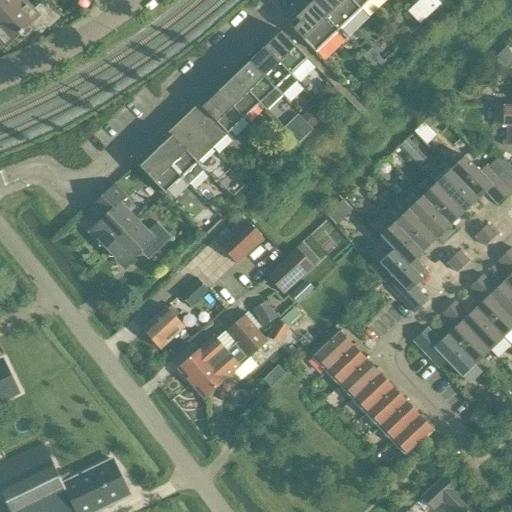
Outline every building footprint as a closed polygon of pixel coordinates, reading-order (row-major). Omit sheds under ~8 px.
[(25,0),(20,0),(0,19),(0,42),(5,48),(25,29),(30,35),(45,26),(47,28),(59,17),(43,0),(42,0),(34,9),(25,0)] [(0,0),(0,19),(20,0),(0,0)] [(343,36),(308,0),(298,9),(301,13),(288,25),(315,54),(337,33),(341,38),(343,36)] [(308,0),(343,36),(345,34),(341,30),(361,10),(351,0),(308,0)] [(351,0),(361,10),(372,0),(351,0)] [(418,0),(408,9),(421,23),(443,3),(440,0),(418,0)] [(268,39),(262,45),(295,79),(297,77),(293,73),(307,59),(281,33),(271,43),(268,39)] [(258,54),(249,63),(275,90),(282,97),(298,82),(295,79),(262,45),(255,51),(258,54)] [(498,57),(488,67),(502,68),(498,57)] [(236,69),(231,74),(264,108),(266,107),(262,103),(275,90),(249,63),(239,73),(236,69)] [(227,83),(218,92),(244,120),(258,106),(262,110),(264,108),(231,74),(224,81),(227,83)] [(343,82),(351,91),(359,84),(351,75),(343,82)] [(480,78),(480,83),(484,86),(489,83),(489,78),(485,75),(480,78)] [(199,104),(232,139),(234,137),(230,133),(244,120),(218,92),(208,102),(205,99),(199,104)] [(317,101),(326,110),(332,103),(324,95),(317,101)] [(232,139),(199,105),(193,110),(196,114),(186,122),(213,149),(226,136),(230,140),(232,139)] [(507,146),(511,146),(511,107),(494,107),(494,127),(508,127),(507,146)] [(301,116),(300,118),(311,129),(320,121),(309,109),(301,116)] [(173,129),(168,134),(201,168),(204,166),(202,165),(216,153),(213,149),(186,122),(177,132),(173,129)] [(164,143),(155,152),(182,179),(188,186),(204,171),(201,168),(168,134),(162,140),(164,143)] [(408,139),(401,146),(420,166),(427,160),(427,159),(409,140),(408,139)] [(182,179),(155,152),(145,162),(142,158),(136,164),(169,199),(172,197),(168,192),(182,179)] [(464,157),(450,171),(478,201),(486,193),(499,206),(511,194),(511,192),(509,190),(496,176),(488,168),(487,166),(479,173),(464,157)] [(496,160),(488,168),(496,176),(509,190),(511,187),(511,168),(508,165),(496,160)] [(429,176),(436,184),(464,214),(478,201),(450,171),(442,163),(429,176)] [(89,232),(106,250),(135,222),(124,211),(133,203),(114,184),(98,199),(110,211),(89,232)] [(436,184),(422,197),(450,227),(464,214),(436,184)] [(422,197),(408,210),(437,240),(450,227),(422,197)] [(234,207),(226,199),(219,206),(227,214),(234,207)] [(327,214),(337,225),(352,211),(342,200),(327,214)] [(398,200),(384,213),(422,254),(437,240),(408,210),(398,200)] [(370,227),(393,252),(393,251),(422,281),(428,275),(415,261),(422,254),(384,213),(370,227)] [(219,245),(237,264),(263,239),(245,220),(219,245)] [(135,222),(106,250),(124,268),(144,249),(152,257),(171,239),(156,224),(146,233),(135,222)] [(487,225),(481,231),(491,241),(497,236),(487,225)] [(491,241),(481,231),(475,237),(484,247),(491,241)] [(296,248),(265,276),(283,296),(314,268),(296,248)] [(511,275),(503,283),(511,292),(511,248),(497,262),(511,275)] [(393,251),(393,252),(379,265),(394,281),(387,287),(413,315),(427,302),(414,288),(422,281),(393,251)] [(459,252),(453,258),(463,268),(469,262),(459,252)] [(463,268),(453,258),(447,263),(457,274),(463,268)] [(482,276),(476,282),(511,320),(511,292),(503,283),(495,290),(482,276)] [(196,279),(179,295),(192,308),(209,292),(196,279)] [(482,302),(475,309),(503,339),(511,329),(511,320),(476,282),(469,288),(482,302)] [(262,324),(279,317),(271,299),(254,307),(262,324)] [(454,303),(448,309),(489,352),(503,339),(475,309),(467,316),(454,303)] [(141,330),(160,350),(183,328),(173,316),(175,314),(170,308),(167,310),(165,308),(141,330)] [(302,317),(294,308),(279,322),(278,321),(268,337),(279,345),(290,328),(289,328),(302,317)] [(454,328),(447,336),(475,365),(489,352),(448,309),(442,315),(454,328)] [(176,370),(189,385),(235,344),(236,346),(255,330),(243,316),(224,332),(216,341),(213,337),(176,370)] [(475,365),(447,336),(439,343),(426,329),(413,342),(439,369),(446,363),(461,379),(475,365)] [(235,344),(189,385),(202,400),(239,367),(266,343),(255,330),(236,346),(235,344)] [(311,358),(325,373),(353,347),(339,332),(311,358)] [(325,373),(338,387),(366,361),(353,347),(325,373)] [(0,400),(18,392),(3,361),(0,362),(0,400)] [(338,387),(351,401),(379,374),(366,361),(338,387)] [(351,401),(364,415),(392,388),(379,374),(351,401)] [(364,415),(377,428),(405,402),(392,388),(364,415)] [(494,399),(485,408),(499,422),(508,413),(494,399)] [(377,428),(390,443),(418,416),(405,402),(377,428)] [(472,421),(479,428),(486,422),(479,415),(472,421)] [(418,416),(390,443),(404,457),(432,430),(418,416)] [(0,492),(9,511),(93,511),(129,495),(112,459),(70,479),(67,473),(59,477),(43,443),(0,464),(0,492)] [(443,478),(422,497),(433,510),(442,501),(451,511),(464,511),(470,507),(443,478)]
